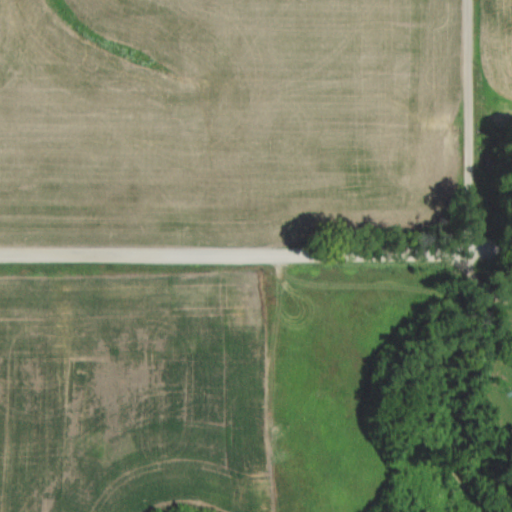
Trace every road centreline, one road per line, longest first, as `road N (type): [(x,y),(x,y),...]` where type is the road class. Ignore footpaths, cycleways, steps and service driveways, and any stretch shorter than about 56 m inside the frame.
road 1 (tertiary): [(511,260),(0,253)]
road 2 (residential): [(470,260),(468,0)]
